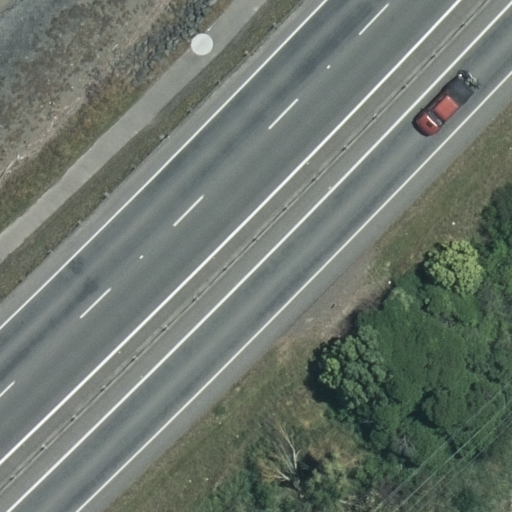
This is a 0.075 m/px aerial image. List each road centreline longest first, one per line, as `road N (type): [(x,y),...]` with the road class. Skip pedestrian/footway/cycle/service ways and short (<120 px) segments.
road 1 (trunk): [(511,35),(43,511)]
road 2 (trunk): [(0,393),(386,0)]
